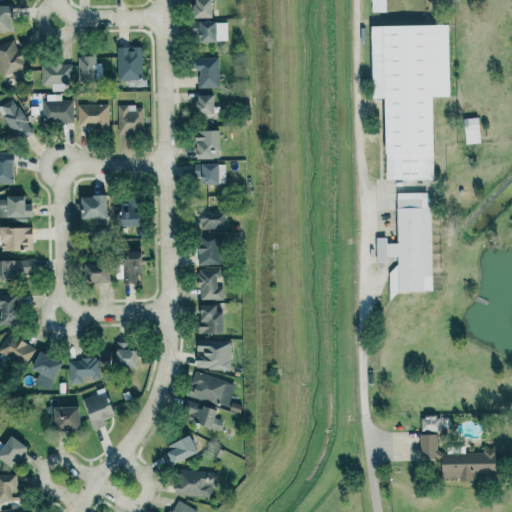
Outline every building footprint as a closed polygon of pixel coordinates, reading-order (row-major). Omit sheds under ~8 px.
[(210,17),(210,0),(192,0),(192,17),(210,17)] [(11,5),(0,4),(0,30),(11,30),(11,5)] [(227,21),(198,21),(198,42),(228,41),(227,21)] [(431,96),(449,96),(448,24),(370,25),(371,98),(384,98),(384,179),(433,178),(431,96)] [(0,43),(0,74),(0,77),(25,71),(18,39),(0,43)] [(142,47),(117,46),(116,79),(141,80),(142,47)] [(77,56),(78,82),(95,82),(94,55),(77,56)] [(196,57),(197,87),(219,87),(218,57),(196,57)] [(52,90),(65,90),(65,82),(72,81),(72,62),(40,63),(41,84),(51,84),(52,90)] [(72,100),(61,100),(61,94),(43,94),(44,122),(72,121),(72,100)] [(213,113),(213,94),(195,94),(195,113),(213,113)] [(33,132),(14,97),(0,104),(0,110),(16,141),(33,132)] [(109,127),(108,103),(77,104),(78,128),(109,127)] [(117,134),(142,134),(143,105),(117,104),(117,134)] [(480,142),(478,116),(462,118),(465,144),(480,142)] [(195,159),(219,158),(218,129),(194,130),(195,159)] [(0,183),(13,183),(12,152),(0,151),(0,183)] [(225,163),(194,163),(194,177),(200,177),(200,184),(207,183),(208,211),(198,211),(199,264),(220,264),(220,243),(226,243),(225,163)] [(431,290),(430,192),(396,192),(396,243),(386,243),(386,237),(376,237),(376,262),(386,261),(386,256),(397,256),(397,268),(389,268),(389,291),(431,290)] [(0,217),(12,217),(12,220),(31,219),(31,203),(23,204),(23,194),(0,194),(0,199),(0,198),(0,217)] [(79,196),(79,218),(105,218),(105,195),(79,196)] [(118,202),(119,226),(138,225),(137,202),(118,202)] [(140,245),(121,244),(120,264),(124,265),(123,284),(136,284),(136,275),(140,275),(140,245)] [(0,280),(29,280),(29,259),(0,259),(0,280)] [(108,281),(108,263),(82,263),(83,282),(108,281)] [(223,286),(217,287),(217,277),(222,276),(222,268),(198,268),(198,299),(223,299),(223,286)] [(0,324),(15,325),(16,293),(0,293),(0,324)] [(222,333),(221,311),(215,312),(215,304),(198,304),(198,333),(222,333)] [(0,332),(0,347),(0,359),(30,357),(30,342),(13,342),(13,332),(0,332)] [(230,369),(231,340),(196,339),(195,368),(230,369)] [(135,366),(135,349),(127,349),(127,342),(115,341),(115,366),(135,366)] [(61,361),(37,351),(30,369),(53,378),(61,361)] [(82,383),(82,376),(99,375),(98,358),(68,359),(69,383),(82,383)] [(228,407),(235,383),(195,371),(191,383),(192,383),(188,395),(228,407)] [(106,425),(104,419),(112,417),(104,392),(82,399),(92,430),(106,425)] [(182,412),(190,414),(188,421),(219,430),(222,420),(213,417),(216,409),(185,400),(182,412)] [(78,430),(78,406),(53,406),(53,431),(78,430)] [(421,416),(421,430),(440,431),(441,416),(421,416)] [(419,457),(441,457),(441,478),(496,477),(496,446),(483,447),(483,453),(437,453),(436,434),(419,434),(419,457)] [(25,446),(8,435),(0,448),(0,459),(11,467),(25,446)] [(196,453),(189,436),(162,448),(170,465),(196,453)] [(174,494),(213,496),(214,471),(175,469),(174,494)] [(15,488),(15,474),(0,474),(0,500),(10,500),(10,488),(15,488)] [(197,511),(198,510),(176,498),(168,511),(197,511)]
